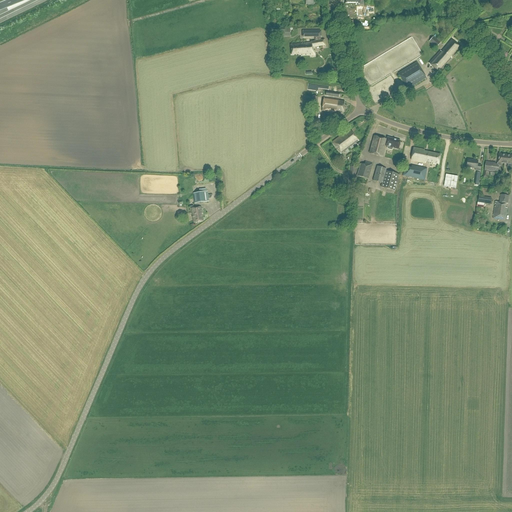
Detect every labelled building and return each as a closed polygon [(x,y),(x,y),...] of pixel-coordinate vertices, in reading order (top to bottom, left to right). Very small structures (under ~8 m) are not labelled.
[(343,2),(343,4),(356,5),(356,18),(368,17),(368,15),(374,15),(373,7),(360,8),(360,0),(359,0),(358,0),(343,0),(344,2),(343,2)] [(322,37),(321,30),(303,31),(303,37),(313,37),(313,38),(314,37),(315,41),(311,42),(311,43),(301,43),(301,44),(291,44),(291,54),(302,54),(302,56),(315,55),(315,51),(314,51),(313,47),(325,45),(324,40),(323,40),(323,39),(320,40),(320,37),(322,37)] [(441,43),(433,37),(429,42),(436,48),(441,43)] [(459,46),(452,40),(442,52),(440,50),(429,63),(439,72),(451,58),(450,57),(459,46)] [(426,78),(417,63),(398,74),(408,89),(426,78)] [(338,100),(324,98),(322,111),(334,113),(337,111),(343,112),(344,102),(338,101),(338,100)] [(358,141),(349,130),(332,143),(341,154),(345,152),(346,154),(349,152),(348,149),(358,141)] [(385,146),(387,140),(374,136),(370,153),(382,157),(385,146)] [(387,138),(387,140),(385,146),(387,147),(386,149),(387,150),(391,151),(392,150),(392,148),(398,150),(401,141),(387,138)] [(424,150),(413,148),(410,160),(425,163),(425,162),(438,164),(440,155),(423,152),(424,150)] [(511,155),(499,154),(497,164),(499,164),(499,167),(500,167),(501,163),(504,164),(504,167),(508,167),(507,168),(511,169),(511,159),(511,155)] [(447,156),(445,166),(454,167),(453,168),(458,169),(460,159),(447,156)] [(478,161),(467,160),(466,168),(475,169),(475,170),(481,171),(481,166),(477,165),(478,161)] [(372,164),(365,162),(364,165),(361,164),(357,176),(368,179),(372,164)] [(499,164),(497,164),(495,164),(495,163),(485,162),(484,171),(498,173),(498,171),(499,167),(499,164)] [(427,169),(411,165),(410,168),(405,167),(403,176),(425,180),(427,169)] [(386,169),(377,167),(373,181),(382,183),(381,187),(394,191),(399,175),(386,171),(386,169)] [(445,175),(444,187),(456,188),(457,176),(445,175)] [(408,181),(405,192),(418,194),(420,183),(408,181)] [(209,202),(207,192),(193,194),(194,204),(209,202)] [(509,196),(500,195),(499,203),(495,202),(493,219),(505,220),(507,208),(505,208),(505,204),(507,204),(509,196)] [(487,200),(479,198),(477,207),(485,209),(487,200)] [(202,214),(200,207),(191,209),(193,223),(202,222),(201,214),(202,214)]
